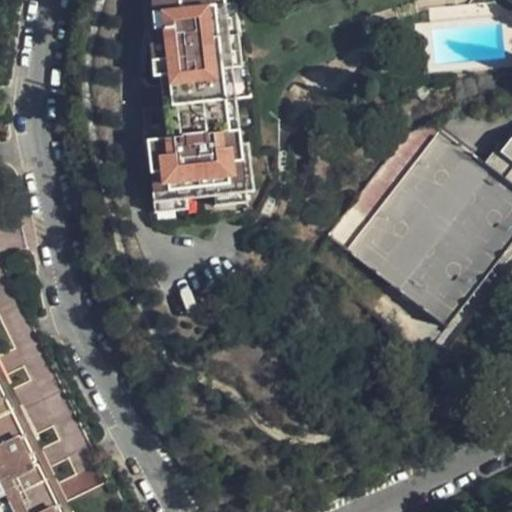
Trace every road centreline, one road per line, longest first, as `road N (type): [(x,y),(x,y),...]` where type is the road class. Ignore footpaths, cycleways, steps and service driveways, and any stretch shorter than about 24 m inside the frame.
road 1 (residential): [(50,0),(37,116),(65,300),(181,511)]
road 2 (unclassified): [(134,0),(136,202),(155,246),(193,254)]
road 3 (residential): [(370,511),(511,448)]
